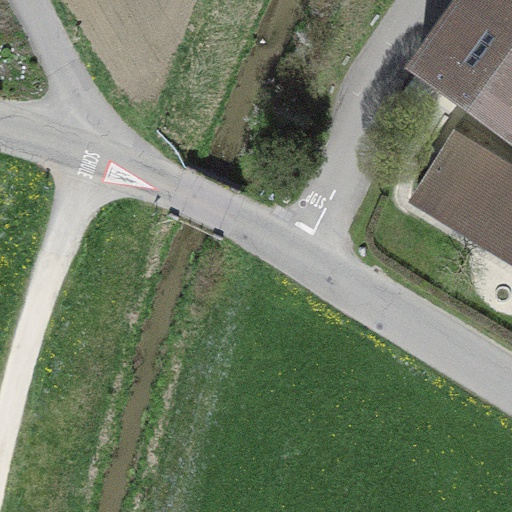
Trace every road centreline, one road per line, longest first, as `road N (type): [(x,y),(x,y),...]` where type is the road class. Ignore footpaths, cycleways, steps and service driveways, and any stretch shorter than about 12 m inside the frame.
road 1 (tertiary): [(88,158),(236,220),(511,385)]
road 2 (track): [(0,463),(88,158)]
road 3 (residential): [(88,158),(77,100),(31,0)]
